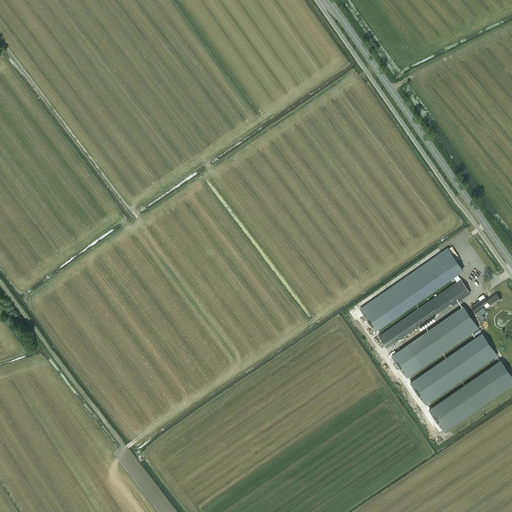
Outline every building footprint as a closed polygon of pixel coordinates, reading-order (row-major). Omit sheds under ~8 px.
[(454,243),(456,247),(460,245),(463,252),(468,249),(463,239),(454,243)] [(449,279),(452,284),(460,279),(457,273),(463,269),(448,248),(360,309),(375,330),(449,279)] [(461,278),(460,279),(452,284),(378,336),(386,348),(469,291),(461,278)] [(493,306),(501,300),(496,294),(488,299),(487,299),(485,297),(479,301),(482,306),(488,302),(489,301),(493,306)] [(482,306),(479,301),(471,306),(474,311),(482,306)] [(406,377),(478,327),(463,306),(391,356),(406,377)] [(497,354),(482,333),(410,383),(425,404),(497,354)] [(444,430),(511,381),(511,373),(501,359),(429,409),(444,430)]
